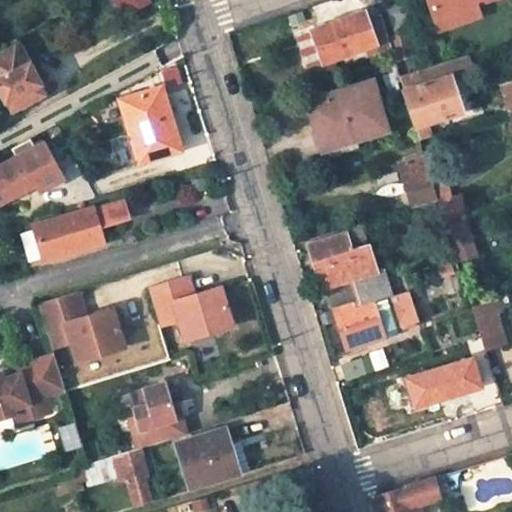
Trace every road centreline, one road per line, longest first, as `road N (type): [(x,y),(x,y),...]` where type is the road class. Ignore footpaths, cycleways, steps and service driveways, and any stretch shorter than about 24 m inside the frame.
road 1 (unclassified): [(197,17),(339,478)]
road 2 (residential): [(339,478),(511,426)]
